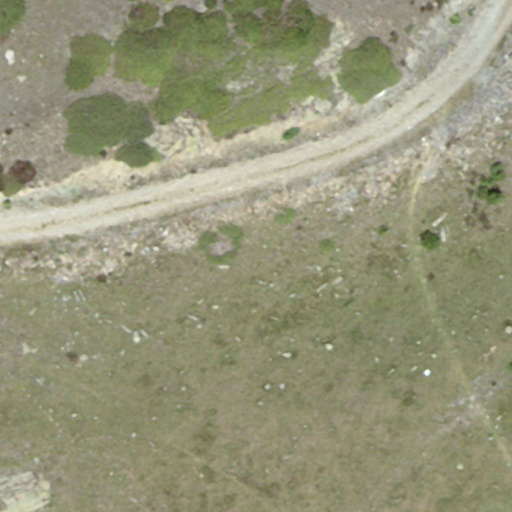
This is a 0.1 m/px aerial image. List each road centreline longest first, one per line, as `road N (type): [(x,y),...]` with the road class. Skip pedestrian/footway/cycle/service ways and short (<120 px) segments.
road 1 (track): [(0,216),(84,225),(287,161),(410,111)]
road 2 (track): [(410,111),(497,0)]
